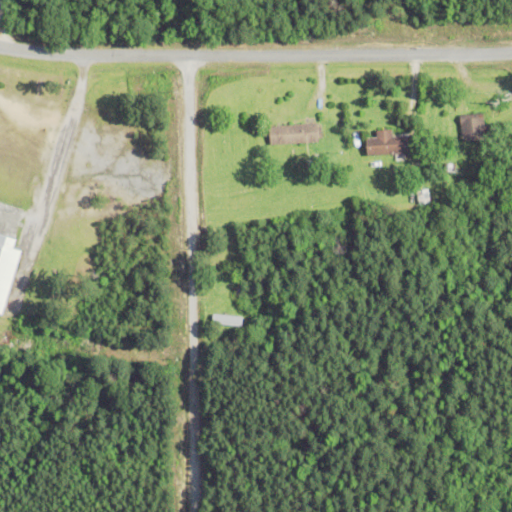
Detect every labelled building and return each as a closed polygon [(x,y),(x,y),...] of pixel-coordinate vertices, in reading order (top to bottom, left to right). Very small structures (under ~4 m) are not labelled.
[(459,118),(460,139),(478,139),(477,118),(459,118)] [(265,125),(266,144),(317,142),(316,123),(265,125)] [(362,154),(404,154),(404,135),(388,135),(388,129),(373,129),(373,138),(362,138),(362,154)] [(0,242),(0,310),(4,312),(22,249),(0,242)] [(245,273),(256,273),(256,263),(245,263),(245,273)] [(239,326),(240,317),(210,315),(210,324),(239,326)]
